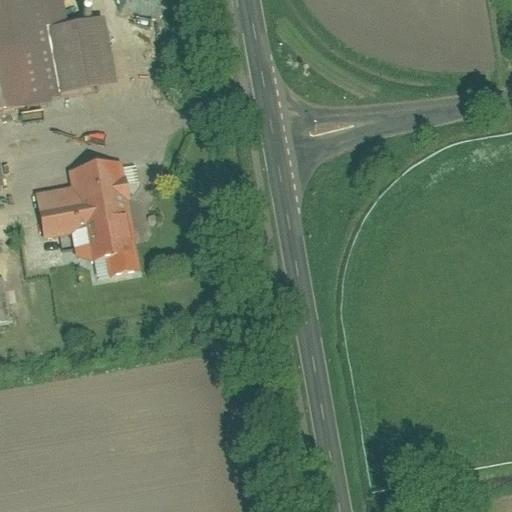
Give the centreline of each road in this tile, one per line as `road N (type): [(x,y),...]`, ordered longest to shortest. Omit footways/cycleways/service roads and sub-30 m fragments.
road 1 (tertiary): [(342,511),(275,143)]
road 2 (tertiary): [(275,143),(511,104)]
road 3 (tertiary): [(275,143),(250,0)]
